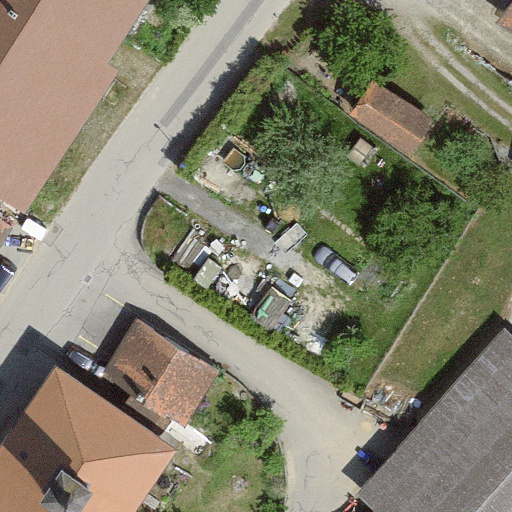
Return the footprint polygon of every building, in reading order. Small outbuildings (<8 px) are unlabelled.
[(0,0),(0,2),(105,89),(153,0),(0,0)] [(0,182),(12,191),(26,201),(105,89),(0,2),(0,182)] [(372,77),(351,112),(419,154),(439,120),(372,77)] [(0,243),(26,201),(12,191),(0,182),(0,243)] [(136,315),(100,373),(188,428),(225,370),(136,315)] [(511,511),(511,329),(511,330),(363,487),(387,509),(383,511),(511,511)] [(35,407),(0,457),(0,511),(141,511),(189,443),(60,364),(35,407)]
